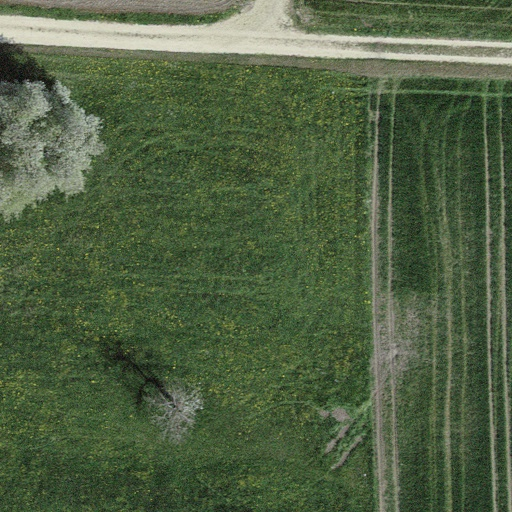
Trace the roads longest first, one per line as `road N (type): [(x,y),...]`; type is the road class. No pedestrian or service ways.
road 1 (track): [(280,38),(0,27)]
road 2 (track): [(511,49),(280,38),(282,0)]
